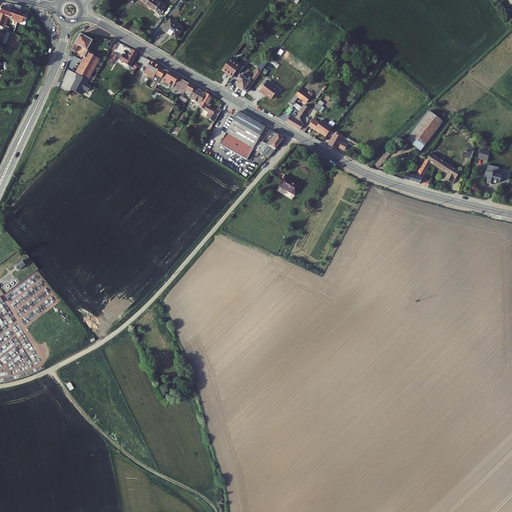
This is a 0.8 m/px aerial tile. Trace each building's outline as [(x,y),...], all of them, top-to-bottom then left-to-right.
[(143,0),(156,9),(161,1),(160,0),(143,0)] [(156,9),(159,10),(165,3),(161,1),(156,9)] [(1,6),(0,8),(0,13),(9,17),(11,17),(11,16),(10,15),(12,10),(1,6)] [(27,15),(12,10),(10,15),(11,16),(11,17),(12,18),(11,20),(14,21),(14,23),(18,24),(19,23),(22,24),(23,22),(25,22),(27,15)] [(0,13),(0,19),(8,23),(9,17),(0,13)] [(171,31),(177,36),(184,27),(172,18),(163,29),(169,33),(171,31)] [(82,30),(73,47),(77,50),(81,44),(87,47),(84,53),(88,56),(80,70),(88,75),(99,55),(91,51),(93,48),(90,47),(95,37),(82,30)] [(123,54),(120,60),(131,66),(139,53),(133,50),(129,57),(123,54)] [(110,53),(105,62),(109,65),(114,56),(110,53)] [(226,65),(236,73),(244,62),(234,55),(226,65)] [(151,60),(147,67),(162,76),(166,71),(160,68),(161,65),(151,60)] [(237,78),(248,86),(264,64),(260,62),(251,74),(241,68),(238,72),(240,74),(237,78)] [(167,69),(166,71),(162,76),(160,80),(158,83),(162,85),(171,72),(167,69)] [(90,77),(79,71),(77,75),(78,76),(72,87),(82,92),(85,87),(89,89),(93,83),(88,81),(90,77)] [(179,76),(171,72),(162,85),(171,90),(179,76)] [(280,83),(269,75),(261,85),(265,88),(266,86),(273,92),(280,83)] [(190,83),(179,76),(171,90),(173,91),(176,85),(183,90),(185,87),(186,88),(190,83)] [(207,93),(190,83),(186,88),(185,91),(191,95),(190,97),(201,104),(207,93)] [(286,99),(290,103),(292,100),(291,99),(298,91),(306,98),(310,93),(299,83),(286,99)] [(213,96),(207,93),(201,104),(200,106),(210,112),(218,117),(222,108),(218,106),(216,110),(211,106),(211,105),(211,103),(209,102),(213,96)] [(284,116),(299,125),(303,119),(299,116),(308,105),(303,101),(303,102),(294,97),(292,100),(300,105),(294,113),(289,109),(284,116)] [(238,107),(231,121),(235,123),(243,110),(238,107)] [(407,136),(421,147),(444,117),(430,107),(407,136)] [(267,141),(258,136),(265,123),(243,110),(235,123),(241,127),(236,135),(253,145),(267,154),(274,145),(267,141)] [(207,117),(215,122),(218,117),(210,112),(207,117)] [(320,128),(326,132),(336,120),(333,118),(330,118),(328,121),(322,116),(319,119),(313,114),(308,121),(314,126),(316,124),(320,128)] [(231,121),(226,129),(236,135),(241,127),(235,123),(231,121)] [(274,133),(267,141),(274,145),(283,136),(282,133),(271,126),(269,130),(274,133)] [(226,130),(253,145),(236,135),(226,129),(226,130)] [(327,141),(336,146),(343,133),(336,129),(327,141)] [(219,140),(247,156),(253,145),(226,130),(219,140)] [(492,147),(482,144),(480,153),(489,156),(492,147)] [(426,155),(424,157),(431,161),(432,159),(450,169),(448,174),(457,178),(461,166),(458,164),(431,149),(427,156),(426,155)] [(374,162),(378,166),(388,155),(385,151),(374,162)] [(410,171),(408,177),(420,181),(422,176),(423,174),(431,161),(424,157),(415,172),(410,171)] [(285,168),(279,180),(296,188),(301,177),(285,168)] [(489,173),(486,184),(492,186),(493,184),(495,185),(496,184),(500,185),(500,183),(502,184),(504,177),(489,173)] [(22,261),(15,266),(17,270),(24,265),(22,261)]
